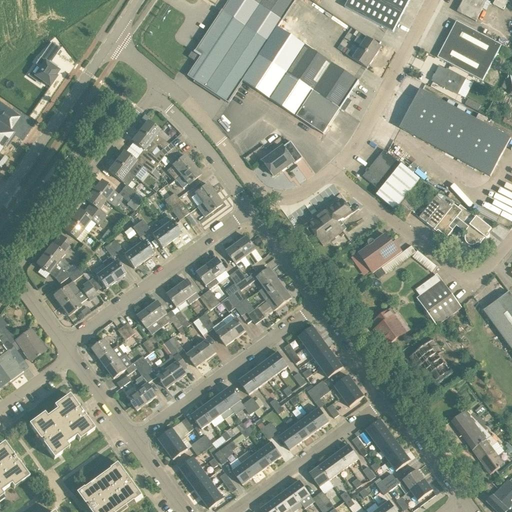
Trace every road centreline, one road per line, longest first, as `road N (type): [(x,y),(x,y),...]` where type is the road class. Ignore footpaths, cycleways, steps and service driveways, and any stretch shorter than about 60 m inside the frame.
road 1 (residential): [(69,352),(16,280),(17,257),(155,95)]
road 2 (unclassified): [(328,173),(460,275),(485,268),(511,236)]
road 3 (residential): [(69,352),(108,314),(252,213)]
road 4 (residential): [(133,441),(316,309)]
road 5 (unclassified): [(328,173),(290,196),(260,194),(165,82)]
road 6 (unclassified): [(432,0),(355,143),(328,173)]
road 7 (tertiary): [(0,199),(110,41)]
road 8 (residential): [(234,511),(387,403)]
road 9 (residential): [(252,213),(155,95)]
road 10 (residential): [(461,498),(387,403)]
